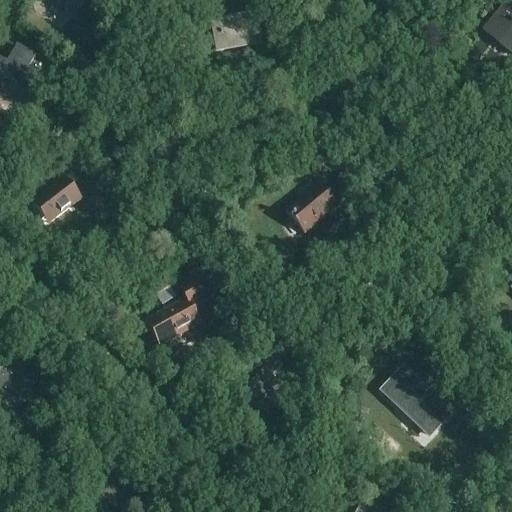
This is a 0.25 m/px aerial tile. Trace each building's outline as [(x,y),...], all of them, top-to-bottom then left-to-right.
[(88,0),(51,0),(74,18),(88,0)] [(168,0),(159,0),(160,8),(169,8),(168,0)] [(511,0),(507,0),(480,33),(511,59),(511,0)] [(260,32),(253,33),(250,15),(209,22),(214,54),(262,46),(260,32)] [(0,87),(4,81),(10,84),(17,71),(24,74),(34,57),(17,47),(7,64),(0,59),(0,87)] [(371,171),(361,179),(373,194),(384,185),(371,171)] [(48,226),(81,200),(70,186),(75,182),(69,174),(31,204),(48,226)] [(353,174),(336,178),(339,196),(356,193),(353,174)] [(318,186),(285,213),(303,235),(336,208),(318,186)] [(364,221),(356,228),(362,234),(369,228),(364,221)] [(185,301),(152,320),(166,344),(200,325),(193,313),(207,305),(193,281),(179,290),(185,301)] [(206,314),(214,330),(232,320),(223,304),(206,314)] [(48,347),(40,359),(58,370),(65,357),(48,347)] [(275,360),(241,393),(258,411),(259,409),(267,418),(278,407),(270,399),(280,388),(271,379),(282,367),(275,360)] [(33,380),(0,371),(0,399),(27,406),(33,380)] [(408,416),(428,435),(447,414),(402,372),(383,393),(397,406),(404,399),(415,408),(408,416)] [(258,491),(266,500),(282,486),(273,477),(258,491)] [(96,503),(116,511),(141,511),(149,497),(107,478),(96,503)] [(382,511),(363,500),(356,511),(382,511)]
